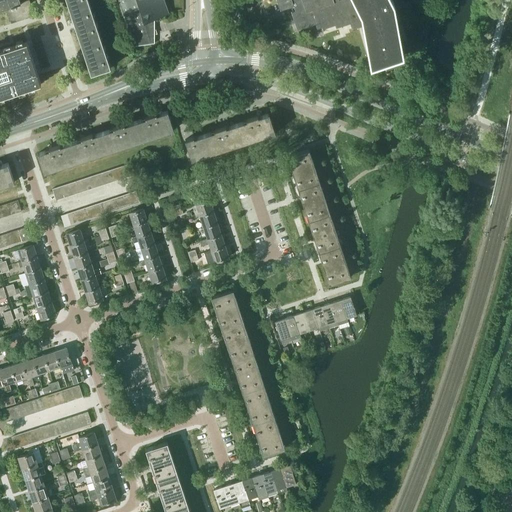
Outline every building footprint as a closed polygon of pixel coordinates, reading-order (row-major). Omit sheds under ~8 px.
[(0,7),(0,10),(1,12),(2,12),(7,10),(11,22),(33,15),(28,0),(26,0),(25,0),(24,0),(22,0),(19,1),(0,7)] [(66,0),(69,9),(89,3),(87,0),(66,0)] [(164,0),(118,0),(133,46),(155,43),(155,17),(169,13),(164,0)] [(343,0),(338,2),(337,0),(276,0),(280,9),(294,4),(296,10),(297,13),(292,14),(297,28),(315,21),(315,22),(317,27),(335,21),(336,25),(350,21),(351,26),(356,25),(359,24),(371,60),(372,65),(392,59),(403,55),(393,5),(408,0),(343,0)] [(92,10),(89,3),(69,9),(76,28),(81,41),(100,35),(92,10)] [(81,41),(91,74),(111,67),(100,35),(81,41)] [(28,45),(0,54),(0,100),(42,87),(28,45)] [(168,110),(135,121),(141,140),(174,130),(168,110)] [(269,113),(240,122),(247,142),(275,132),(269,113)] [(135,121),(102,132),(109,151),(141,140),(135,121)] [(240,122),(213,131),(219,151),(247,142),(240,122)] [(192,159),(219,151),(213,131),(185,139),(192,159)] [(102,132),(70,142),(77,162),(109,151),(102,132)] [(45,172),(77,162),(70,142),(38,152),(45,172)] [(319,181),(309,149),(287,156),(297,188),(319,181)] [(0,164),(0,186),(14,182),(8,162),(0,164)] [(125,177),(131,176),(127,164),(121,166),(125,177)] [(115,168),(119,179),(125,177),(121,166),(115,168)] [(110,170),(113,181),(119,179),(115,168),(110,170)] [(104,172),(108,183),(113,181),(110,170),(104,172)] [(98,174),(102,185),(108,183),(104,172),(98,174)] [(92,176),(96,187),(102,185),(98,174),(92,176)] [(87,177),(90,189),(96,187),(92,176),(87,177)] [(81,179),(84,191),(90,189),(87,177),(81,179)] [(75,181),(79,192),(84,191),(81,179),(75,181)] [(69,183),(73,194),(79,192),(75,181),(69,183)] [(308,220),(329,213),(319,181),(297,188),(308,220)] [(64,185),(67,196),(73,194),(69,183),(64,185)] [(58,187),(61,198),(67,196),(64,185),(58,187)] [(58,187),(52,189),(56,200),(61,198),(58,187)] [(193,192),(196,203),(209,199),(205,188),(193,192)] [(139,202),(139,201),(136,191),(130,193),(134,204),(139,202)] [(134,204),(130,193),(124,194),(128,206),(134,204)] [(128,206),(124,194),(118,196),(122,208),(128,206)] [(122,208),(118,196),(113,198),(116,210),(122,208)] [(116,210),(113,198),(107,200),(111,211),(116,210)] [(16,213),(21,211),(17,199),(12,201),(16,213)] [(196,203),(200,215),(213,211),(209,199),(196,203)] [(111,211),(107,200),(101,202),(105,213),(111,211)] [(16,213),(12,201),(6,203),(10,215),(16,213)] [(105,213),(101,202),(95,204),(99,215),(105,213)] [(10,215),(6,203),(0,205),(4,216),(10,215)] [(99,215),(95,204),(89,206),(93,217),(99,215)] [(93,217),(89,206),(84,208),(87,219),(93,217)] [(87,219),(84,208),(78,210),(82,221),(87,219)] [(130,212),(133,224),(146,220),(143,208),(130,212)] [(82,221),(78,210),(72,212),(76,223),(82,221)] [(217,222),(213,211),(200,215),(204,226),(217,222)] [(76,223),(72,212),(66,213),(70,225),(76,223)] [(66,213),(61,215),(64,227),(70,225),(66,213)] [(308,220),(318,251),(340,244),(329,213),(308,220)] [(133,224),(137,236),(150,231),(146,220),(133,224)] [(220,234),(217,222),(204,226),(208,238),(220,234)] [(22,240),(30,238),(26,226),(18,229),(22,240)] [(13,231),(16,242),(22,240),(18,229),(13,231)] [(67,233),(70,245),(83,241),(80,229),(67,233)] [(7,233),(11,244),(16,242),(13,231),(7,233)] [(139,240),(141,247),(154,243),(150,231),(137,236),(132,237),(134,242),(139,240)] [(5,246),(11,244),(7,233),(2,235),(5,246)] [(210,244),(212,249),(224,245),(220,234),(208,238),(201,240),(203,246),(210,244)] [(70,245),(74,256),(87,252),(83,241),(70,245)] [(158,254),(154,243),(141,247),(145,259),(158,254)] [(36,256),(32,244),(18,249),(22,261),(36,256)] [(350,276),(340,244),(318,251),(329,283),(350,276)] [(228,257),(224,245),(212,249),(216,261),(228,257)] [(91,264),(87,252),(74,256),(78,268),(91,264)] [(145,259),(149,270),(162,266),(158,254),(145,259)] [(36,256),(22,261),(19,262),(20,267),(24,266),(26,272),(40,268),(36,256)] [(78,268),(82,279),(95,275),(102,273),(100,268),(93,270),(91,264),(78,268)] [(165,278),(162,266),(149,270),(153,282),(165,278)] [(44,279),(40,268),(26,272),(29,284),(44,279)] [(82,279),(85,291),(98,286),(95,275),(82,279)] [(47,290),(44,279),(29,284),(33,295),(47,290)] [(102,298),(98,286),(85,291),(89,302),(102,298)] [(211,296),(221,328),(243,321),(232,289),(211,296)] [(33,295),(37,307),(51,302),(47,290),(33,295)] [(350,296),(340,299),(346,318),(356,314),(350,296)] [(331,302),(338,325),(348,322),(346,318),(340,299),(331,302)] [(55,314),(51,302),(37,307),(41,318),(55,314)] [(331,302),(321,305),(327,324),(329,328),(338,325),(331,302)] [(312,308),(318,327),(319,331),(329,328),(327,324),(321,305),(312,308)] [(309,330),(318,327),(312,308),(303,311),(309,330)] [(303,311),(293,315),(299,333),(309,330),(303,311)] [(293,315),(284,318),(290,336),(291,341),(301,337),(299,333),(293,315)] [(291,341),(290,336),(284,318),(274,321),(280,339),(281,344),(291,341)] [(253,353),(243,321),(221,328),(232,360),(253,353)] [(150,398),(159,395),(140,339),(119,346),(123,358),(117,360),(122,375),(123,374),(129,391),(148,384),(151,391),(148,392),(150,398)] [(74,370),(71,363),(66,347),(55,351),(60,366),(67,364),(69,371),(74,370)] [(55,351),(44,354),(49,370),(60,366),(55,351)] [(232,360),(243,392),(264,385),(253,353),(232,360)] [(32,358),(38,374),(49,370),(44,354),(32,358)] [(32,358),(22,361),(27,377),(28,377),(30,386),(35,384),(32,375),(38,374),(32,358)] [(10,365),(15,381),(27,377),(22,361),(10,365)] [(10,365),(0,368),(0,371),(4,384),(5,384),(7,392),(12,390),(10,383),(15,381),(10,365)] [(77,398),(82,397),(79,385),(73,386),(77,398)] [(253,425),(275,418),(264,385),(243,392),(253,425)] [(68,388),(72,400),(77,398),(73,386),(68,388)] [(62,390),(66,402),(72,400),(68,388),(62,390)] [(57,392),(61,404),(66,402),(62,390),(57,392)] [(51,393),(55,405),(61,404),(57,392),(51,393)] [(46,395),(50,407),(55,405),(51,393),(46,395)] [(41,397),(44,409),(50,407),(46,395),(41,397)] [(35,399),(39,411),(44,409),(41,397),(35,399)] [(30,401),(33,412),(39,411),(35,399),(30,401)] [(24,402),(28,414),(33,412),(30,401),(24,402)] [(19,404),(23,416),(28,414),(24,402),(19,404)] [(13,406),(17,418),(23,416),(19,404),(13,406)] [(8,408),(12,419),(17,418),(13,406),(8,408)] [(2,409),(3,410),(6,421),(12,419),(8,408),(2,409)] [(86,425),(91,423),(87,411),(82,413),(86,425)] [(86,425),(82,413),(77,415),(80,427),(86,425)] [(80,427),(77,415),(71,417),(75,428),(80,427)] [(75,428),(71,417),(66,418),(69,430),(75,428)] [(69,430),(66,418),(60,420),(64,432),(69,430)] [(263,454),(284,447),(275,418),(253,425),(263,454)] [(64,432),(60,420),(55,422),(59,434),(64,432)] [(59,434),(55,422),(49,424),(53,435),(59,434)] [(53,435),(49,424),(44,425),(48,437),(53,435)] [(48,437),(44,425),(38,427),(42,439),(48,437)] [(42,439),(38,427),(33,429),(37,441),(42,439)] [(37,441),(33,429),(28,431),(31,442),(37,441)] [(31,442),(28,431),(22,433),(26,444),(31,442)] [(74,450),(82,448),(98,443),(94,431),(78,436),(80,441),(72,444),(74,450)] [(26,444),(22,433),(17,434),(20,446),(26,444)] [(17,434),(11,436),(15,448),(20,446),(17,434)] [(145,449),(156,480),(177,473),(167,442),(145,449)] [(82,448),(86,459),(102,454),(98,443),(82,448)] [(37,463),(33,451),(18,456),(21,468),(37,463)] [(105,465),(102,454),(86,459),(88,466),(83,467),(84,472),(105,465)] [(21,468),(25,479),(41,474),(45,473),(42,462),(37,463),(21,468)] [(91,475),(93,482),(109,476),(105,465),(84,472),(86,477),(91,475)] [(289,465),(280,468),(286,486),(295,483),(289,465)] [(280,468),(270,471),(276,489),(286,486),(280,468)] [(270,471),(261,474),(267,492),(276,489),(270,471)] [(156,480),(166,511),(188,505),(177,473),(156,480)] [(44,485),(41,474),(25,479),(29,490),(44,485)] [(267,492),(261,474),(252,477),(257,495),(259,500),(268,497),(267,492)] [(88,491),(90,495),(112,488),(109,476),(93,482),(95,488),(88,491)] [(242,480),(248,498),(257,495),(252,477),(242,480)] [(248,498),(242,480),(233,483),(239,501),(241,507),(250,504),(248,498)] [(223,486),(229,504),(239,501),(233,483),(223,486)] [(29,490),(32,501),(48,496),(44,485),(29,490)] [(220,507),(229,504),(223,486),(214,489),(220,507)] [(100,504),(116,499),(112,488),(90,495),(91,500),(98,497),(100,504)] [(32,501),(35,511),(38,511),(52,508),(48,496),(32,501)]
